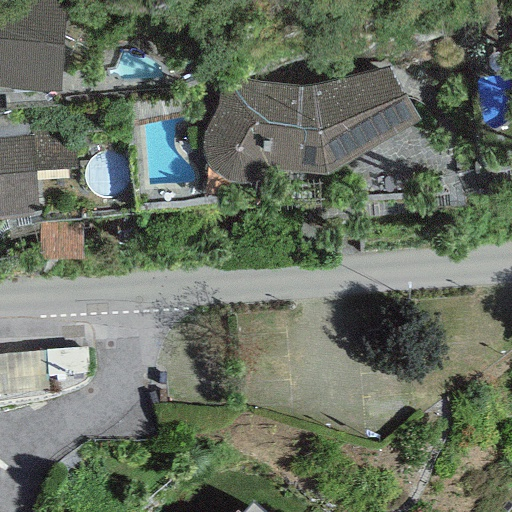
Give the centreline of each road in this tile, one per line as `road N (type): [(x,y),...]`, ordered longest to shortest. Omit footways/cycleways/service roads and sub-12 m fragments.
road 1 (residential): [(130,284),(511,256)]
road 2 (residential): [(130,284),(126,372),(97,410),(11,447),(8,511)]
road 3 (residential): [(0,294),(130,284)]
